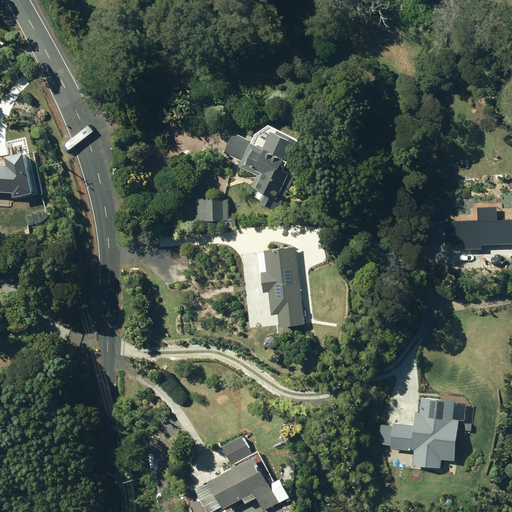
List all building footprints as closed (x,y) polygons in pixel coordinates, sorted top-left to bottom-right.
[(238,134),(229,153),(245,161),(243,166),(263,175),(257,187),(270,194),(265,204),(282,212),(299,177),(286,170),(300,142),(277,132),(269,148),(238,134)] [(0,191),(18,193),(19,197),(38,194),(29,154),(11,158),(13,166),(0,164),(0,191)] [(193,201),(193,222),(204,221),(205,227),(238,225),(238,215),(231,215),(231,200),(211,200),(193,201)] [(167,212),(168,227),(181,226),(180,212),(167,212)] [(162,247),(164,282),(184,281),(182,246),(162,247)] [(298,313),(338,314),(338,279),(301,278),(301,280),(299,280),(299,292),(301,292),(300,297),(299,297),(298,313)] [(474,302),(482,303),(482,294),(474,294),(474,302)] [(167,312),(168,335),(183,335),(182,312),(167,312)] [(438,461),(452,463),(456,422),(449,421),(451,403),(420,399),(418,414),(415,414),(413,426),(392,424),(390,448),(413,450),(411,466),(437,469),(438,461)] [(243,435),(225,445),(235,462),(252,453),(243,435)] [(267,450),(270,456),(276,453),(273,447),(267,450)] [(257,455),(197,487),(210,511),(225,504),(226,505),(255,490),(265,509),(281,501),(257,455)]
